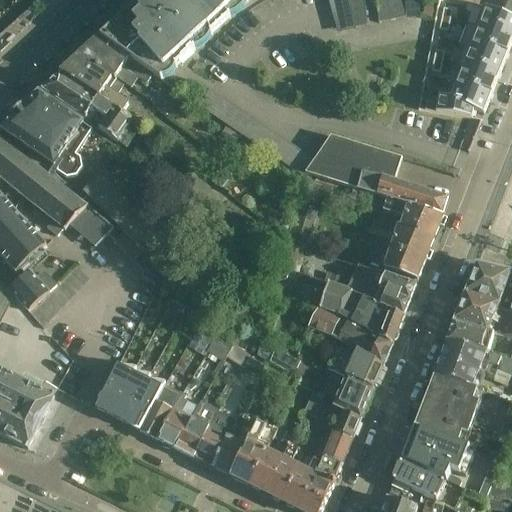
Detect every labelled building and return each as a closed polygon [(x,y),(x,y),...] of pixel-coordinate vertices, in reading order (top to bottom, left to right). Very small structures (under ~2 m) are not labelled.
[(153,76),(161,82),(250,0),(144,0),(129,15),(100,41),(153,76)] [(367,27),(364,0),(358,0),(350,2),(356,29),(367,27)] [(376,0),(379,25),(406,19),(404,0),(376,0)] [(511,0),(507,0),(502,16),(511,19),(511,0)] [(467,25),(467,26),(511,43),(511,19),(502,16),(482,8),(474,28),(467,25)] [(443,11),(441,21),(450,23),(452,12),(443,11)] [(441,21),(439,32),(448,34),(450,23),(441,21)] [(511,43),(467,26),(459,46),(504,64),(511,44),(511,43)] [(100,41),(83,57),(81,59),(116,82),(117,80),(120,82),(123,77),(127,72),(147,85),(153,76),(100,41)] [(456,65),(455,68),(497,84),(504,64),(459,46),(459,47),(462,49),(456,65)] [(435,52),(434,62),(442,64),(444,54),(435,52)] [(81,59),(61,76),(123,116),(126,112),(130,106),(109,92),(116,82),(81,59)] [(433,63),(431,73),(440,75),(442,65),(442,64),(434,62),(433,63)] [(457,73),(451,89),(489,104),(497,84),(455,68),(454,69),(458,70),(457,73)] [(61,76),(60,77),(43,93),(54,101),(84,123),(117,146),(118,145),(129,130),(133,124),(128,120),(123,116),(61,76)] [(437,106),(436,115),(472,121),(474,112),(483,116),(484,116),(488,105),(489,104),(451,89),(450,90),(454,91),(450,100),(439,98),(437,106)] [(82,147),(92,133),(67,115),(39,96),(24,111),(23,110),(15,118),(0,132),(0,133),(22,148),(52,168),(51,171),(57,174),(65,180),(75,177),(81,170),(80,160),(75,157),(82,147)] [(426,104),(425,113),(436,115),(437,106),(426,104)] [(129,130),(118,145),(125,149),(136,134),(129,130)] [(395,183),(402,161),(402,160),(331,138),(303,177),(328,184),(358,192),(357,193),(380,199),(387,201),(442,218),(444,210),(448,200),(395,183)] [(0,181),(19,197),(43,214),(65,232),(88,209),(55,182),(2,141),(0,139),(0,181)] [(134,263),(153,243),(161,235),(136,209),(105,179),(86,198),(123,234),(114,243),(134,263)] [(0,259),(16,277),(44,251),(47,248),(0,196),(0,181),(0,259)] [(434,241),(438,231),(444,218),(442,218),(387,201),(383,213),(403,220),(401,229),(434,241)] [(309,245),(318,215),(300,209),(291,239),(309,245)] [(370,236),(389,241),(393,228),(374,222),(370,236)] [(429,255),(434,242),(434,241),(401,229),(398,228),(394,242),(429,255)] [(309,247),(291,241),(284,259),(302,266),(309,247)] [(423,269),(429,255),(394,242),(391,251),(389,256),(423,269)] [(417,283),(418,281),(423,269),(389,256),(384,271),(401,278),(417,283)] [(476,267),(465,295),(499,306),(509,275),(476,267)] [(409,303),(415,288),(416,286),(393,280),(359,268),(353,282),(409,303)] [(345,279),(313,269),(310,278),(341,289),(345,279)] [(32,273),(10,294),(14,299),(28,314),(51,294),(50,293),(56,288),(42,272),(36,278),(32,273)] [(284,284),(305,291),(309,279),(288,272),(284,284)] [(511,275),(509,275),(499,306),(496,311),(511,315),(511,275)] [(393,347),(398,333),(404,318),(348,292),(328,285),(310,279),(306,293),(304,292),(299,305),(313,310),(337,318),(393,347)] [(353,282),(348,292),(404,318),(409,303),(353,282)] [(174,303),(186,309),(191,299),(179,293),(174,303)] [(511,315),(496,311),(499,306),(465,295),(454,323),(493,335),(511,340),(511,354),(511,355),(511,315)] [(383,368),(384,368),(393,347),(337,318),(313,310),(304,319),(311,327),(309,330),(321,335),(330,338),(333,340),(359,355),(383,368)] [(454,323),(449,337),(447,342),(486,353),(493,335),(454,323)] [(188,349),(205,359),(213,346),(196,336),(188,349)] [(447,342),(435,378),(471,389),(478,372),(494,379),(497,371),(509,376),(511,368),(511,363),(486,353),(447,342)] [(293,377),(300,364),(291,359),(292,359),(262,345),(258,358),(273,366),(293,377)] [(249,360),(250,360),(250,359),(234,349),(227,360),(243,369),(249,360)] [(374,389),(381,374),(383,368),(359,355),(356,361),(350,358),(339,352),(328,371),(348,380),(349,377),(374,389)] [(264,368),(250,360),(249,360),(243,369),(242,372),(258,380),(264,368)] [(96,411),(111,419),(133,375),(136,370),(134,369),(119,368),(118,367),(96,411)] [(0,437),(28,452),(34,440),(35,440),(39,432),(40,431),(45,421),(45,420),(50,411),(49,411),(55,400),(54,399),(55,397),(56,393),(57,392),(36,383),(26,377),(23,383),(0,371),(0,437)] [(111,419),(125,426),(148,382),(150,377),(149,376),(133,375),(111,419)] [(348,380),(335,409),(344,413),(343,415),(360,423),(374,390),(374,389),(349,377),(348,380)] [(464,450),(483,393),(471,389),(435,378),(433,384),(415,429),(464,450)] [(125,426),(139,433),(164,387),(165,384),(163,383),(163,384),(148,382),(125,426)] [(183,396),(164,387),(139,433),(157,442),(183,396)] [(186,399),(183,396),(157,442),(175,451),(199,410),(184,402),(186,399)] [(229,397),(225,403),(223,409),(230,412),(236,401),(229,397)] [(311,400),(310,401),(305,414),(321,422),(327,407),(321,404),(311,400)] [(199,410),(175,451),(177,452),(195,461),(220,414),(212,410),(201,405),(199,410)] [(195,461),(213,470),(229,439),(219,434),(227,418),(220,414),(195,461)] [(343,415),(336,432),(353,440),(360,423),(343,415)] [(232,479),(250,488),(267,453),(277,434),(258,425),(254,434),(232,479)] [(415,429),(402,462),(446,483),(447,482),(447,481),(449,477),(451,473),(466,479),(475,455),(464,450),(415,429)] [(213,470),(224,475),(232,479),(254,434),(246,430),(239,444),(229,439),(213,470)] [(342,468),(353,440),(336,432),(324,459),(325,460),(342,468)] [(250,488),(267,497),(291,446),(282,441),(275,457),(267,453),(250,488)] [(267,497),(283,505),(299,469),(293,465),(300,450),(291,446),(267,497)] [(283,505),(297,511),(299,511),(324,462),(316,458),(309,473),(299,469),(283,505)] [(325,460),(324,462),(299,511),(322,511),(336,484),(335,484),(342,468),(325,460)] [(492,462),(488,473),(495,476),(500,465),(492,462)] [(435,503),(436,501),(444,485),(434,481),(401,465),(394,483),(411,491),(435,503)] [(488,473),(483,485),(490,489),(492,485),(495,476),(488,473)] [(447,481),(447,482),(459,489),(461,484),(459,482),(449,477),(447,481)] [(411,491),(394,483),(389,497),(407,502),(411,491)] [(483,485),(478,496),(486,499),(487,497),(490,489),(483,485)] [(490,489),(487,497),(511,502),(511,490),(492,485),(490,489)] [(5,490),(0,500),(0,511),(14,511),(21,498),(14,494),(14,493),(13,493),(13,494),(5,490)] [(21,498),(14,511),(34,511),(37,506),(30,502),(30,501),(29,501),(29,502),(21,498)] [(387,501),(382,511),(415,511),(416,510),(387,501)]
